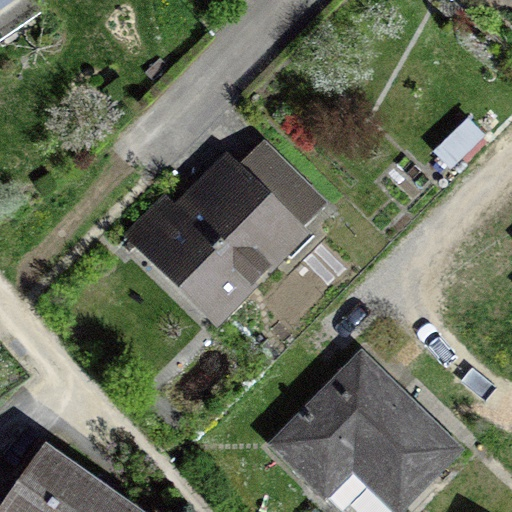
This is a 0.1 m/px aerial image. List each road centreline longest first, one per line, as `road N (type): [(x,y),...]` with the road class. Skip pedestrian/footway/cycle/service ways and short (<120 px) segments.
road 1 (residential): [(152,149),(291,0)]
road 2 (residential): [(0,301),(117,430)]
